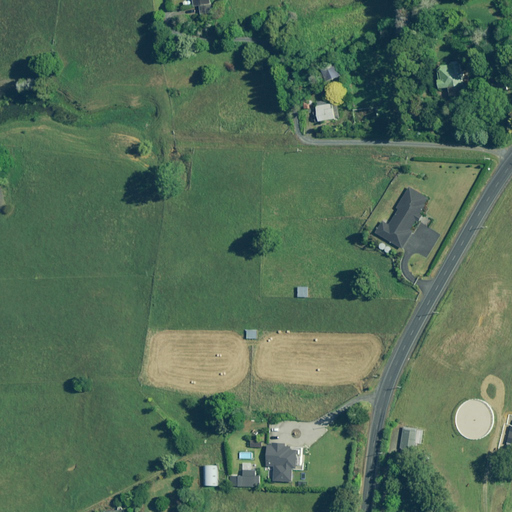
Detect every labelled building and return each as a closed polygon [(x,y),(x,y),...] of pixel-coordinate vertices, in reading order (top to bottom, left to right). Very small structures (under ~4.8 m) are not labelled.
[(192,0),(193,6),(199,5),(201,16),(213,14),(210,0),(192,0)] [(320,68),(325,81),(340,76),(335,62),(320,68)] [(436,66),(437,86),(438,89),(448,88),(449,97),(465,95),(464,84),(462,84),(460,64),(436,66)] [(335,99),(315,102),(318,121),(338,118),(335,99)] [(388,224),(383,221),(376,232),(402,248),(413,231),(410,229),(416,220),(419,222),(423,216),(418,213),(428,197),(410,186),(397,207),(398,208),(388,224)] [(307,286),(297,286),(296,297),(306,298),(307,286)] [(257,329),(246,329),(246,339),(257,339),(257,329)] [(402,429),(400,448),(402,448),(400,459),(417,461),(420,432),(402,429)] [(304,462),(302,462),(302,448),(282,447),(282,449),(271,448),(270,464),(274,464),(273,481),(292,482),(293,469),(303,470),(304,462)] [(218,465),(203,465),(203,485),(217,486),(218,465)] [(242,469),(242,475),(238,475),(237,486),(260,487),(260,476),(255,476),(255,470),(242,469)] [(252,511),(253,495),(213,495),(213,511),(252,511)]
